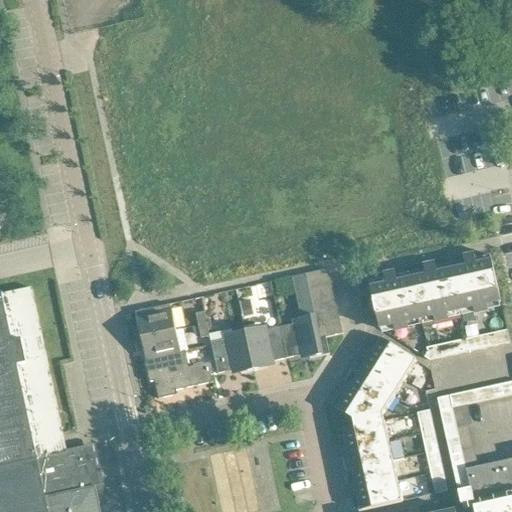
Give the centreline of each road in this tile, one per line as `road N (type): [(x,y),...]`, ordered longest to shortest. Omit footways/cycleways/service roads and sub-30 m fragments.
road 1 (unclassified): [(136,511),(35,0)]
road 2 (residential): [(306,398),(356,337),(339,262)]
road 3 (residential): [(187,418),(306,398)]
